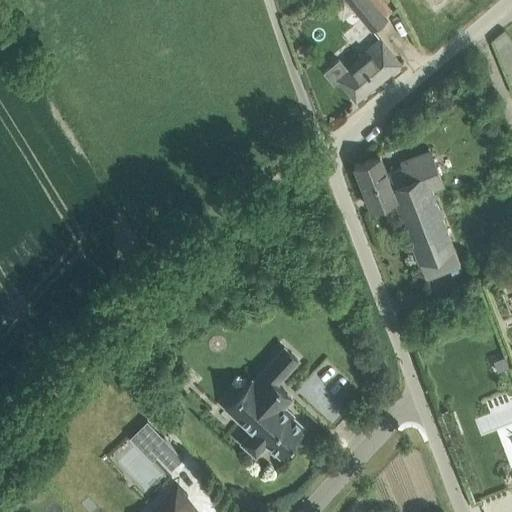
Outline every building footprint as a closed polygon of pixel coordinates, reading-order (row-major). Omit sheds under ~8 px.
[(387,19),(371,0),(347,0),(373,30),(387,19)] [(338,77),(356,99),(400,63),(381,39),(360,57),(361,58),(347,69),(339,59),(324,72),(332,82),(338,77)] [(403,166),(387,172),(380,155),(354,164),(371,209),(395,200),(426,277),(460,264),(454,248),(455,248),(432,190),(443,185),(430,150),(401,161),(403,166)] [(257,455),(268,442),(280,454),(305,426),(283,406),(292,396),(277,383),(299,359),(285,347),(255,380),(253,379),(227,407),(253,431),(243,442),(257,455)] [(170,376),(180,365),(168,354),(158,366),(170,376)] [(504,356),(493,360),(497,370),(508,366),(504,356)] [(171,469),(183,457),(164,437),(151,449),(171,469)] [(189,511),(173,495),(155,511),(189,511)]
